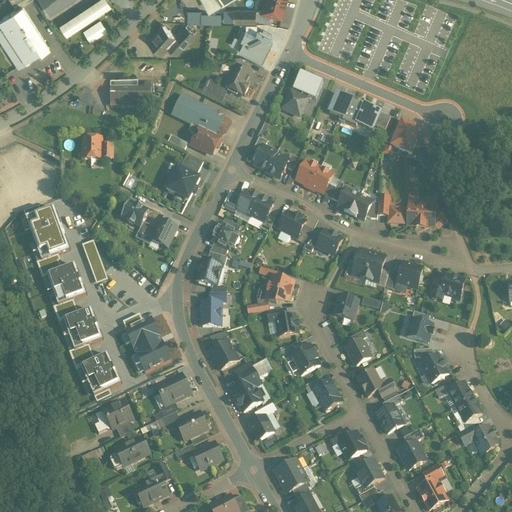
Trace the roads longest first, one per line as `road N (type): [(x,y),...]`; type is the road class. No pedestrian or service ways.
road 1 (residential): [(233,166),(192,249),(181,306),(256,467)]
road 2 (residential): [(233,166),(356,234),(471,269),(511,268)]
road 3 (residential): [(0,122),(72,79),(156,0)]
road 4 (residential): [(288,53),(431,114)]
road 5 (residential): [(329,286),(314,323),(360,412)]
road 6 (residential): [(288,53),(233,166)]
